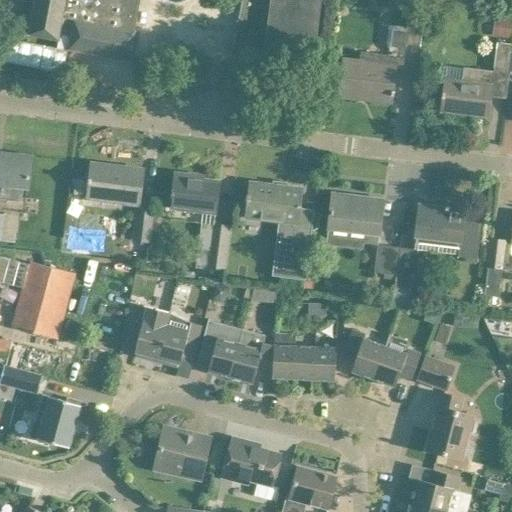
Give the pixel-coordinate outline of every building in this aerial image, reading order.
[(33,0),(27,36),(58,42),(59,42),(60,35),(70,37),(67,50),(129,62),(140,0),(33,0)] [(247,48),(246,57),(245,59),(246,60),(246,61),(247,62),(248,63),(249,63),(290,68),(292,54),(314,57),(320,0),(241,0),(233,46),(247,48)] [(389,28),(387,45),(390,51),(403,53),(404,44),(419,46),(425,0),(387,0),(386,7),(407,9),(405,30),(389,28)] [(511,19),(494,17),(492,36),(511,38),(511,19)] [(8,38),(4,62),(63,74),(67,50),(70,37),(60,35),(59,42),(58,42),(57,48),(8,38)] [(511,43),(495,41),(493,65),(510,67),(511,50),(511,43)] [(343,60),(341,76),(339,96),(390,102),(396,56),(360,52),(359,62),(343,60)] [(443,91),(441,111),(488,116),(490,96),(492,80),(477,78),(478,71),(464,69),(462,83),(444,81),(443,91)] [(0,185),(27,189),(31,157),(1,153),(0,162),(0,185)] [(91,164),(89,184),(87,198),(139,204),(142,174),(108,170),(109,166),(91,164)] [(175,174),(172,194),(171,206),(215,212),(218,183),(192,180),(192,176),(175,174)] [(250,183),(247,203),(246,217),(278,221),(297,223),(301,190),(250,183)] [(332,193),(330,213),(328,229),(379,236),(383,200),(332,193)] [(414,237),(414,239),(459,245),(458,257),(477,260),(479,244),(482,224),(463,222),(464,209),(444,207),(444,208),(420,205),(420,204),(419,204),(416,224),(414,237)] [(138,208),(134,241),(126,240),(126,246),(130,257),(146,259),(152,210),(138,208)] [(0,239),(15,242),(18,218),(0,215),(0,239)] [(311,230),(297,229),(297,223),(278,221),(272,276),(287,278),(305,280),(311,230)] [(213,225),(210,250),(197,248),(195,268),(223,271),(229,227),(213,225)] [(491,240),(484,295),(497,296),(500,268),(501,268),(504,241),(491,240)] [(394,286),(395,286),(399,248),(377,245),(374,273),(395,275),(394,286)] [(399,248),(395,286),(412,288),(413,277),(414,278),(417,250),(399,248)] [(0,282),(21,288),(28,264),(0,257),(0,282)] [(30,261),(12,327),(55,339),(73,273),(30,261)] [(295,313),(296,300),(276,299),(275,303),(275,311),(295,313)] [(308,316),(317,316),(317,299),(308,299),(308,316)] [(325,316),(326,303),(317,303),(317,316),(325,316)] [(136,304),(131,325),(125,344),(136,347),(134,352),(137,353),(136,356),(147,359),(147,356),(157,358),(169,313),(136,304)] [(434,328),(439,313),(427,309),(422,324),(434,328)] [(169,313),(157,358),(167,361),(166,364),(176,367),(177,364),(180,364),(182,357),(193,360),(198,340),(202,326),(202,325),(190,322),(169,313)] [(454,314),(452,326),(461,327),(462,315),(454,314)] [(207,324),(201,345),(196,364),(209,367),(207,372),(230,378),(239,344),(243,329),(242,328),(241,329),(220,324),(219,327),(207,324)] [(239,344),(230,378),(252,384),(255,372),(272,376),(273,347),(262,344),(265,334),(243,329),(239,344)] [(352,329),(349,338),(342,357),(355,361),(351,372),(373,379),(385,346),(363,339),(365,334),(352,329)] [(273,347),(272,376),(272,378),(292,379),(294,346),(294,333),(274,332),(274,345),(273,345),(273,347)] [(0,355),(7,357),(10,343),(0,339),(0,355)] [(294,346),(292,379),(313,380),(315,347),(294,346)] [(385,346),(373,379),(394,387),(398,377),(410,381),(420,353),(407,349),(405,354),(385,346)] [(315,347),(313,380),(334,381),(336,349),(315,347)] [(425,357),(424,361),(417,380),(446,390),(454,367),(453,367),(456,360),(442,355),(439,362),(425,357)] [(3,365),(0,376),(0,380),(30,388),(34,373),(3,365)] [(441,393),(433,422),(426,450),(461,459),(472,416),(458,412),(462,399),(441,393)] [(44,413),(37,439),(68,448),(72,432),(74,433),(77,421),(76,420),(80,405),(79,405),(80,401),(67,398),(66,401),(43,395),(38,411),(44,413)] [(153,469),(173,474),(200,480),(205,461),(209,441),(185,436),(186,432),(163,426),(153,469)] [(231,438),(226,457),(221,477),(246,483),(247,479),(256,482),(252,494),(276,501),(279,487),(273,485),(276,474),(281,455),(247,446),(248,442),(231,438)] [(286,493),(281,511),(284,511),(301,511),(303,510),(305,503),(327,509),(336,478),(297,468),(290,494),(286,493)] [(418,480),(412,502),(446,511),(447,510),(453,511),(458,511),(464,491),(457,490),(461,477),(432,470),(429,483),(418,480)] [(511,485),(504,483),(502,488),(498,500),(511,504),(511,503),(511,485)] [(33,490),(19,486),(18,493),(31,497),(33,490)] [(449,511),(446,511),(412,502),(409,511),(449,511)]
